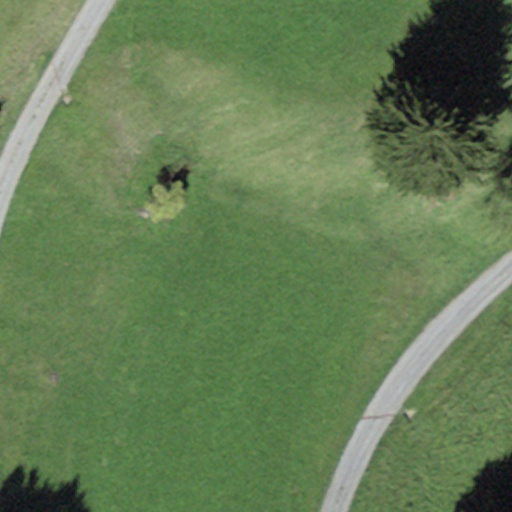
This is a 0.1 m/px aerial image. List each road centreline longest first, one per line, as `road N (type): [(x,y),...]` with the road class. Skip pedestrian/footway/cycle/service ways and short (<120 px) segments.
road 1 (track): [(336,511),(363,444),(434,346),(511,274)]
road 2 (track): [(118,0),(28,161),(0,237)]
